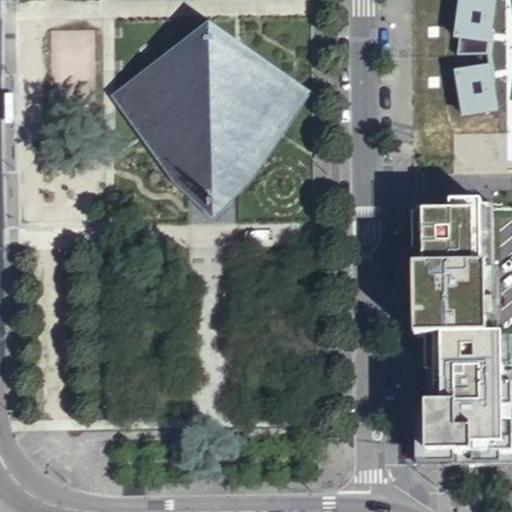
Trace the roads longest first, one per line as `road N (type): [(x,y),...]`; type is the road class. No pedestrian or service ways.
road 1 (residential): [(369,508),(361,0)]
road 2 (tertiary): [(24,485),(62,503),(113,511),(369,508)]
